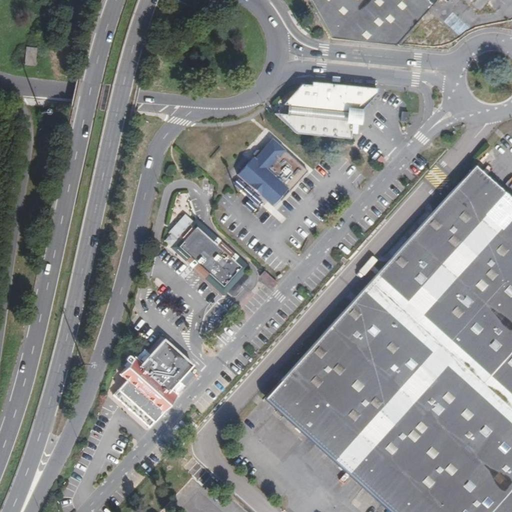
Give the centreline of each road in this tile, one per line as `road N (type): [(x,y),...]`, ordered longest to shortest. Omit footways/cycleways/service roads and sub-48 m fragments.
road 1 (primary): [(8,511),(40,430),(148,0)]
road 2 (primary): [(113,0),(0,447)]
road 3 (primary): [(29,511),(92,383),(160,141),(204,104)]
road 4 (primary): [(9,86),(26,124),(27,150),(0,331)]
road 5 (secondary): [(9,86),(204,104)]
road 6 (unclassified): [(270,73),(320,69),(413,79)]
